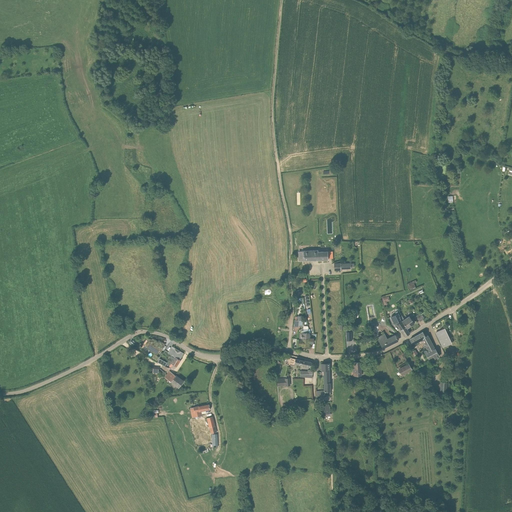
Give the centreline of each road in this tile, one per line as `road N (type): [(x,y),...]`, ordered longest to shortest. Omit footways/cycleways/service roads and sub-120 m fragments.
road 1 (track): [(290,329),(290,238),(272,128),(281,0)]
road 2 (unclassified): [(0,394),(38,386),(141,332),(212,357),(289,351)]
road 3 (unclassified): [(289,351),(321,358),(382,351),(511,265)]
road 4 (track): [(358,0),(456,55),(511,51)]
road 5 (track): [(440,511),(416,499),(377,502),(331,474)]
